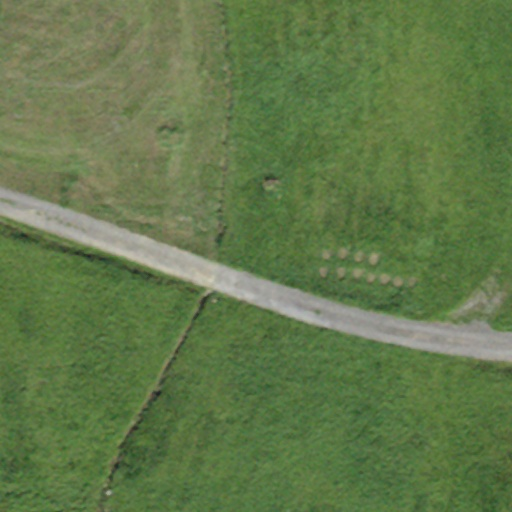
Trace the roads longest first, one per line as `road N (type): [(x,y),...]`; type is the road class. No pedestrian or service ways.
road 1 (residential): [(511,347),(365,325),(0,206)]
road 2 (track): [(510,0),(509,201),(500,266),(463,340)]
